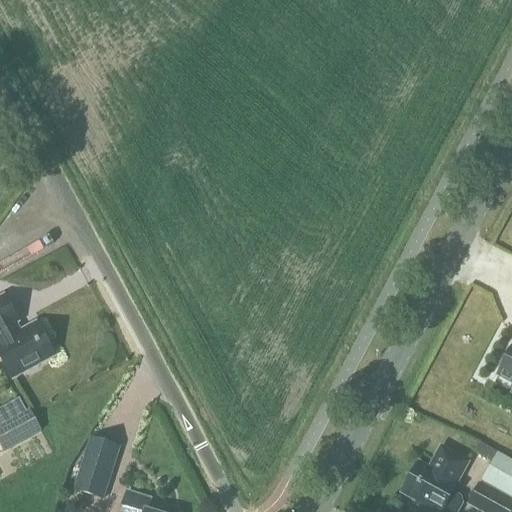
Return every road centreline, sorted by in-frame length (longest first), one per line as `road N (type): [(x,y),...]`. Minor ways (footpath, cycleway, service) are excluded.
road 1 (unclassified): [(233,511),(0,76)]
road 2 (secondary): [(318,511),(511,142)]
